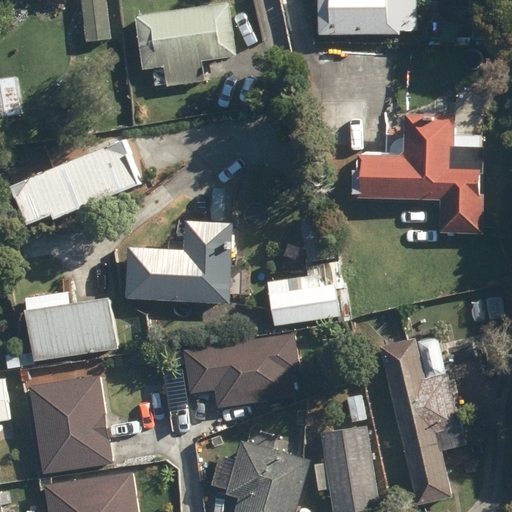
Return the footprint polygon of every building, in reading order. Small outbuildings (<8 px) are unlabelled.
[(107,0),(81,0),(88,43),(114,39),(107,0)] [(317,0),(318,35),(400,34),(400,32),(409,32),(409,30),(418,30),(417,0),(317,0)] [(163,67),(167,88),(205,82),(203,62),(237,57),(229,2),(135,17),(143,70),(163,67)] [(0,118),(22,116),(15,73),(0,74),(0,118)] [(314,102),(317,152),(364,150),(362,100),(314,102)] [(438,233),(483,234),(484,196),(481,196),(482,148),(479,148),(480,137),(454,135),(454,116),(404,115),(403,157),(358,155),(357,199),(439,201),(438,233)] [(9,187),(25,227),(50,216),(53,221),(139,185),(127,156),(129,155),(123,139),(9,187)] [(124,301),(231,303),(233,222),(184,221),(184,242),(168,242),(168,249),(126,247),(124,301)] [(266,282),(273,327),(351,315),(341,256),(306,262),(308,275),(266,282)] [(34,304),(41,355),(124,344),(117,293),(34,304)] [(299,329),(192,344),(198,386),(221,383),(224,401),(299,390),(295,366),(304,365),(299,329)] [(380,348),(417,502),(452,494),(442,453),(468,446),(463,425),(460,425),(448,374),(426,380),(416,339),(380,348)] [(6,355),(7,369),(20,368),(19,354),(6,355)] [(106,371),(37,381),(50,468),(119,458),(106,371)] [(0,379),(0,422),(9,422),(3,379),(0,379)] [(348,398),(352,422),(365,420),(361,396),(348,398)] [(12,425),(17,451),(32,448),(28,423),(12,425)] [(329,488),(332,511),(358,511),(381,508),(368,426),(321,433),(325,465),(315,467),(319,490),(329,488)] [(234,511),(296,511),(311,461),(241,441),(235,464),(220,460),(213,487),(227,491),(226,495),(238,498),(234,511)] [(144,511),(139,469),(52,481),(55,511),(144,511)] [(24,481),(25,496),(40,495),(39,481),(24,481)]
